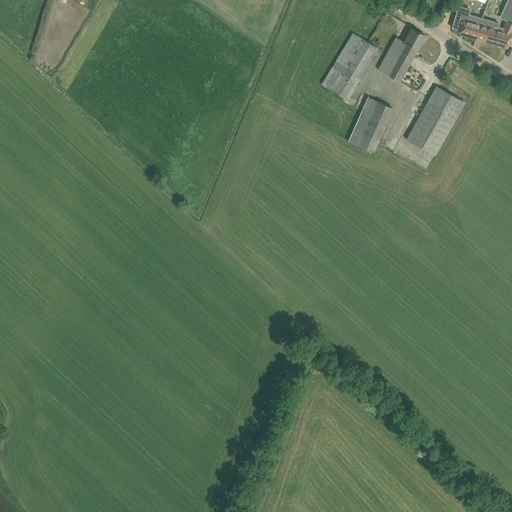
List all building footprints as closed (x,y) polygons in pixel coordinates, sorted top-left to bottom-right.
[(511,0),(507,0),(499,18),(507,21),(511,23),(511,0)] [(458,5),(451,28),(459,31),(458,33),(507,47),(511,33),(511,32),(511,23),(507,21),(504,28),(498,27),(499,24),(491,21),(469,15),(471,9),(464,7),(458,5)] [(417,50),(421,44),(425,36),(412,28),(404,42),(396,37),(391,46),(378,69),(399,81),(417,49),(417,50)] [(346,99),(378,48),(353,32),(321,83),(346,99)] [(435,155),(460,111),(465,103),(436,86),(406,139),(435,155)] [(373,152),(393,109),(368,96),(348,141),(373,152)]
